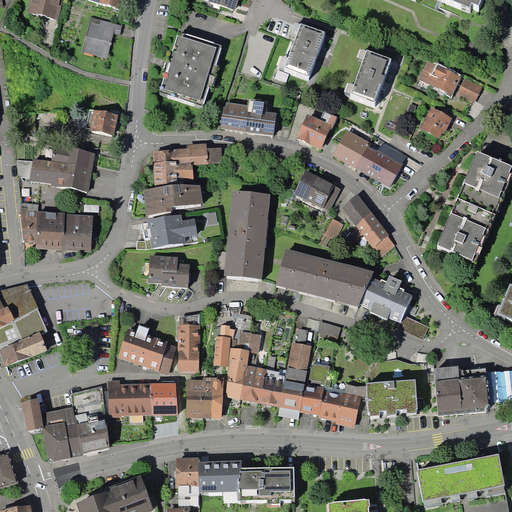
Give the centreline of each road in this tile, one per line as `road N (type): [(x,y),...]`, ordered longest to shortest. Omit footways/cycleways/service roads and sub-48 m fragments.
road 1 (residential): [(34,483),(206,443),(397,445),(507,430)]
road 2 (residential): [(85,272),(123,297),(170,310),(250,297),(416,346),(437,343),(457,327)]
road 3 (residential): [(134,138),(277,149),(363,187),(385,212)]
road 4 (residential): [(184,377),(98,377),(2,408)]
road 5 (residential): [(511,79),(385,212)]
road 6 (residential): [(85,272),(114,241),(134,138)]
road 7 (residential): [(134,138),(148,0)]
road 8 (residential): [(385,212),(433,300),(457,327)]
